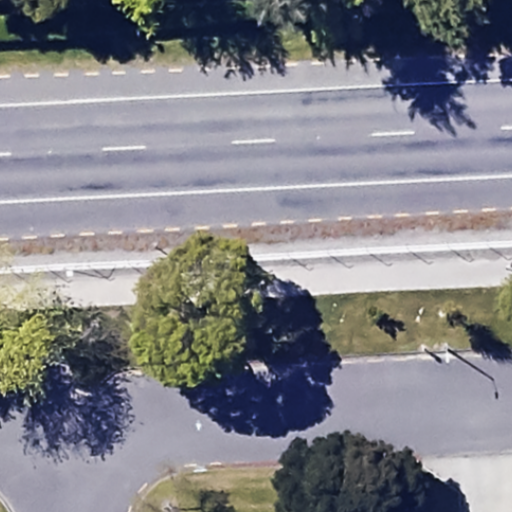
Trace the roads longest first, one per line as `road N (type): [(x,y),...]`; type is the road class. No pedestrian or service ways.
road 1 (trunk): [(0,149),(511,123)]
road 2 (unclassified): [(511,417),(0,435)]
